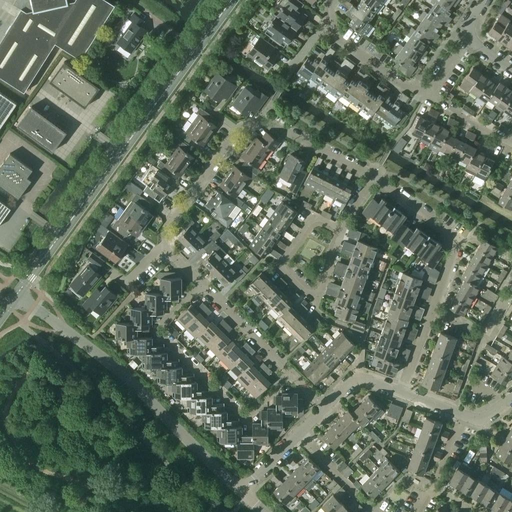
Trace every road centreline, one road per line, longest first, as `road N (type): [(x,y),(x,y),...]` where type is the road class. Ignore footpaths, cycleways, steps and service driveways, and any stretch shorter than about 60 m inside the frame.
road 1 (tertiary): [(16,295),(233,0)]
road 2 (residential): [(373,173),(259,121),(237,128),(165,227),(162,245)]
road 3 (residential): [(240,493),(113,366),(32,307)]
road 4 (residential): [(290,369),(242,413),(158,329),(201,282)]
road 5 (residential): [(431,307),(461,240),(373,173)]
road 6 (residential): [(343,229),(310,217),(281,257),(309,293),(320,291)]
road 7 (residential): [(201,282),(290,369)]
